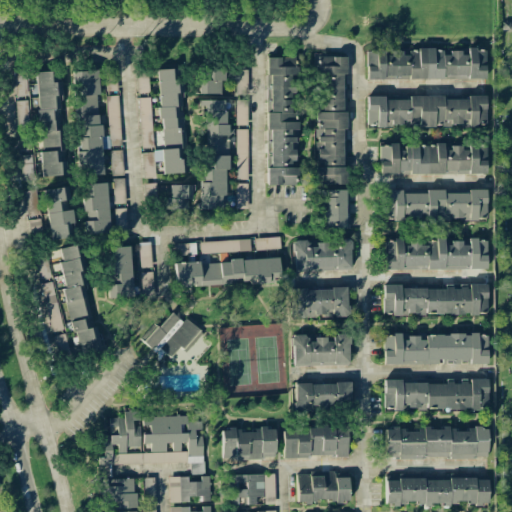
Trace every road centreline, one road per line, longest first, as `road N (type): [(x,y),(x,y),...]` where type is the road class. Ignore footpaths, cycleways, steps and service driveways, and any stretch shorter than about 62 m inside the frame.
road 1 (residential): [(0,27),(294,28),(319,11),(316,0)]
road 2 (residential): [(67,511),(0,249)]
